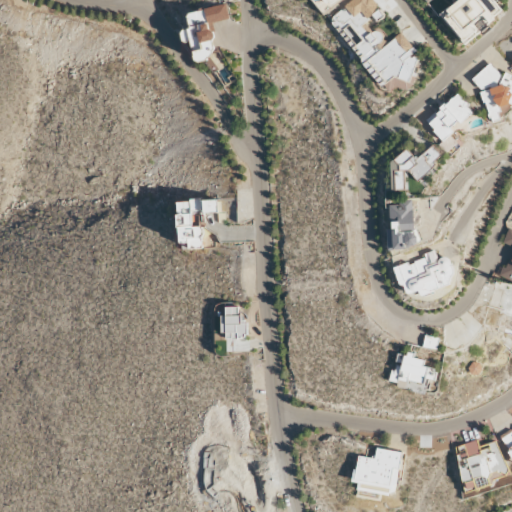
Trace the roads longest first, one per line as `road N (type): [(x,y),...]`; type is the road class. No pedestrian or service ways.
road 1 (residential): [(251,32),(305,50),(340,88),(364,143),(372,239),(386,293),(403,312),(428,320),(460,310),(511,203)]
road 2 (residential): [(297,511),(278,398),(245,0)]
road 3 (residential): [(281,418),(441,428),(511,396)]
road 4 (residential): [(261,155),(227,121),(143,0)]
road 5 (residential): [(364,143),(511,18)]
